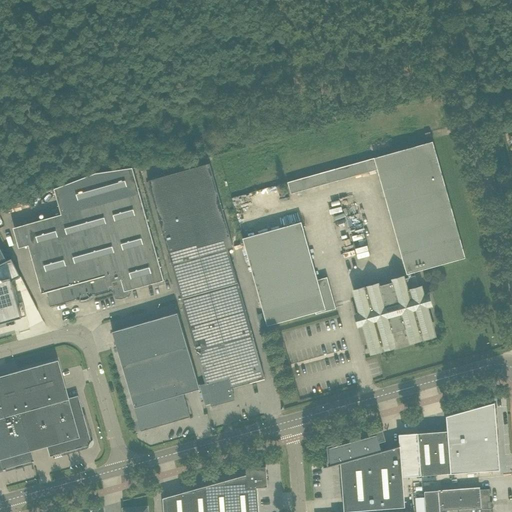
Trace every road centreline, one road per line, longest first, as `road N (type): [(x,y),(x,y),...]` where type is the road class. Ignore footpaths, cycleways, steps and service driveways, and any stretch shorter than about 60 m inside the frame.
road 1 (unclassified): [(511,295),(435,0)]
road 2 (secondary): [(289,419),(491,364),(511,367)]
road 3 (unclassified): [(0,355),(82,336),(124,466)]
road 4 (unknown): [(338,286),(319,196),(364,191),(383,265)]
road 5 (secondary): [(124,466),(289,419)]
road 6 (secondary): [(7,498),(124,466)]
